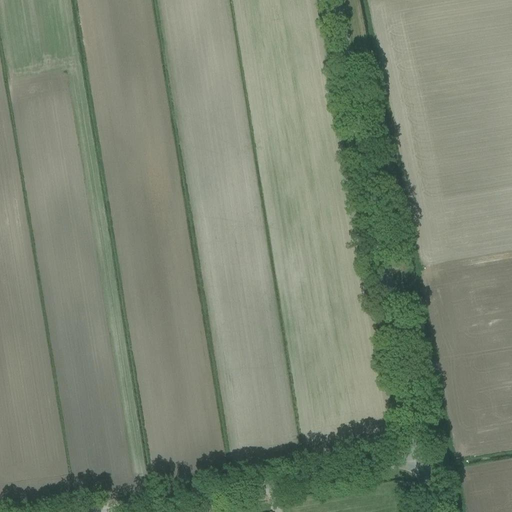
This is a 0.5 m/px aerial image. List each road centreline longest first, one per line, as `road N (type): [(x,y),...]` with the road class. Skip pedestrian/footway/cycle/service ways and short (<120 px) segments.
road 1 (unclassified): [(421,459),(336,0)]
road 2 (unclassified): [(122,511),(421,459)]
